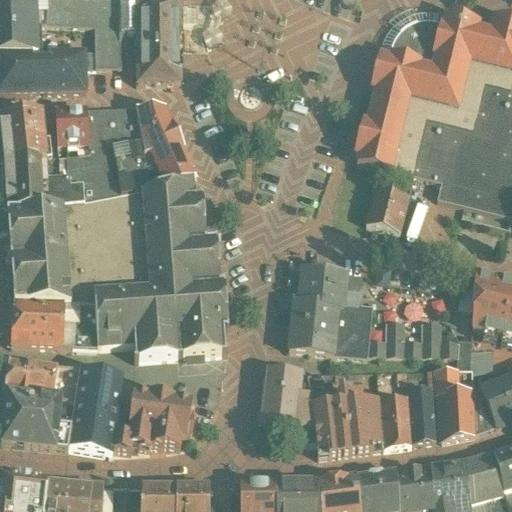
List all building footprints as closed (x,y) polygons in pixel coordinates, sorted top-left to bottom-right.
[(48,1),(21,0),(0,0),(0,58),(38,59),(37,33),(37,26),(47,25),(48,1)] [(94,3),(48,1),(47,25),(37,26),(37,33),(95,36),(95,47),(121,47),(120,9),(119,9),(120,4),(95,3),(94,3)] [(218,33),(220,25),(230,21),(232,16),(227,6),(222,4),(212,9),(211,14),(215,24),(213,32),(203,36),(201,41),(206,51),(211,53),(221,48),(222,43),(218,33)] [(146,9),(137,9),(137,39),(138,92),(149,91),(181,90),(181,56),(181,8),(146,9)] [(137,9),(120,9),(121,47),(121,59),(121,57),(127,57),(126,39),(137,39),(137,9)] [(445,21),(443,31),(436,29),(436,27),(427,25),(419,27),(413,28),(409,22),(397,29),(401,35),(397,40),(394,44),(392,48),(390,52),(389,56),(391,56),(389,63),(380,61),(371,96),(375,97),(367,128),(363,127),(355,162),(359,163),(357,171),(358,171),(380,176),(390,179),(392,179),(398,181),(441,192),(437,208),(464,215),(461,225),(509,237),(511,226),(511,27),(494,23),(491,37),(479,34),(480,30),(445,21)] [(121,59),(121,47),(95,47),(95,59),(96,76),(121,76),(121,59)] [(95,59),(52,59),(38,59),(0,58),(0,101),(86,99),(86,96),(86,76),(96,76),(95,59)] [(166,115),(137,116),(145,162),(150,160),(162,188),(158,190),(159,196),(176,192),(193,185),(196,183),(166,115)] [(137,116),(87,118),(89,151),(90,163),(68,164),(69,194),(83,193),(84,211),(150,198),(145,162),(137,116)] [(87,118),(55,119),(57,153),(89,151),(87,118)] [(41,120),(0,121),(0,125),(5,169),(46,166),(41,120)] [(46,166),(5,169),(7,217),(84,211),(83,193),(69,194),(68,164),(46,166)] [(412,189),(398,184),(395,193),(400,194),(398,202),(408,204),(412,189)] [(150,198),(84,211),(7,217),(14,310),(16,310),(94,313),(98,356),(135,353),(136,366),(134,367),(134,369),(227,362),(227,360),(226,360),(224,337),(226,337),(226,338),(229,338),(225,289),(222,289),(222,290),(220,290),(220,289),(217,250),(217,246),(214,246),(215,247),(205,247),(203,202),(200,203),(200,204),(195,205),(193,185),(176,192),(159,196),(150,198)] [(398,202),(376,196),(366,233),(399,241),(409,205),(408,204),(398,202)] [(347,282),(303,277),(299,310),(294,310),(289,359),(333,364),(338,317),(343,317),(343,312),(345,299),(359,301),(361,284),(346,282),(347,282)] [(469,293),(460,292),(459,302),(458,317),(471,318),(474,294),(469,293)] [(511,307),(485,302),(480,324),(511,330),(511,307)] [(64,312),(16,310),(14,310),(11,354),(72,357),(74,318),(64,318),(64,312)] [(343,317),(338,317),(333,364),(367,368),(367,365),(369,351),(373,315),(343,312),(343,317)] [(386,333),(386,351),(402,351),(403,334),(386,333)] [(422,334),(422,351),(438,352),(438,334),(422,334)] [(471,349),(458,348),(458,352),(457,366),(456,379),(457,379),(470,378),(471,349)] [(386,351),(369,351),(367,365),(457,366),(458,352),(438,352),(422,351),(402,351),(386,351)] [(58,376),(9,367),(5,399),(7,399),(53,406),(58,376)] [(81,378),(58,376),(53,406),(63,410),(76,412),(81,378)] [(123,385),(83,378),(70,457),(111,464),(112,458),(115,441),(123,385)] [(287,380),(266,378),(266,380),(267,380),(261,434),(296,435),(298,408),(301,382),(287,380)] [(456,379),(434,380),(436,404),(437,404),(458,401),(457,379),(456,379)] [(406,381),(406,380),(395,380),(397,408),(407,407),(405,381),(406,381)] [(511,429),(511,385),(482,399),(498,435),(511,429)] [(353,463),(350,409),(350,401),(343,395),(337,403),(338,411),(311,414),(314,436),(317,467),(353,463)] [(434,397),(409,400),(413,455),(437,452),(434,397)] [(175,405),(165,403),(165,402),(150,399),(150,402),(134,400),(128,443),(115,441),(112,458),(131,461),(132,454),(138,455),(138,456),(150,458),(151,455),(161,456),(161,454),(180,457),(182,445),(190,447),(192,427),(190,427),(193,409),(175,406),(175,405)] [(458,401),(437,404),(437,414),(439,415),(441,451),(474,445),(473,399),(458,401)] [(63,410),(5,400),(0,448),(0,456),(67,462),(72,437),(60,436),(63,410)] [(380,406),(350,409),(353,463),(384,459),(380,406)] [(397,408),(381,409),(385,459),(411,455),(407,407),(397,408)] [(311,409),(298,408),(296,435),(314,436),(311,414),(311,409)] [(511,458),(494,464),(504,503),(511,500),(511,458)] [(494,464),(465,472),(469,511),(478,511),(486,510),(504,505),(504,503),(494,464)] [(469,511),(465,472),(430,477),(432,511),(469,511)] [(432,511),(430,477),(395,481),(397,511),(432,511)] [(397,511),(395,481),(357,486),(359,511),(397,511)] [(11,486),(9,486),(1,485),(0,493),(0,495),(0,496),(0,511),(45,511),(47,490),(46,491),(41,490),(41,489),(39,489),(39,490),(32,489),(31,489),(31,488),(29,488),(29,489),(21,488),(21,487),(19,487),(19,488),(18,487),(11,487),(11,486)] [(359,511),(357,486),(318,492),(319,511),(359,511)] [(102,511),(103,495),(48,490),(47,490),(45,511),(102,511)] [(276,511),(275,492),(241,493),(241,511),(276,511)] [(319,511),(318,492),(275,492),(276,511),(319,511)] [(209,493),(177,494),(176,511),(209,511),(209,500),(209,493)] [(176,511),(177,494),(142,494),(141,511),(176,511)]
